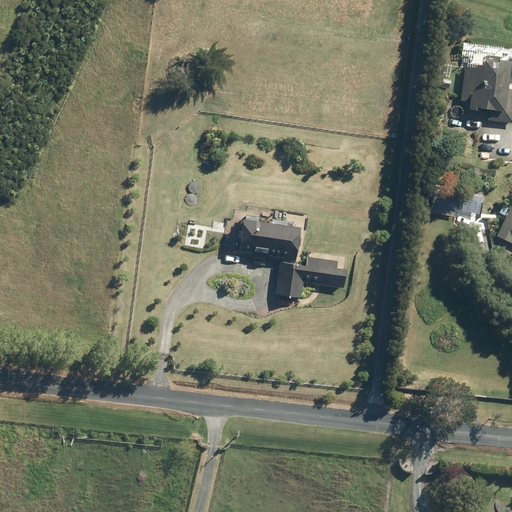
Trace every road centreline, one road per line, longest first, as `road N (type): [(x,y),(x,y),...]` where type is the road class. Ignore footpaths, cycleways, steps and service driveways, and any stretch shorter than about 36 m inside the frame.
road 1 (residential): [(511,438),(0,377)]
road 2 (track): [(374,422),(432,0)]
